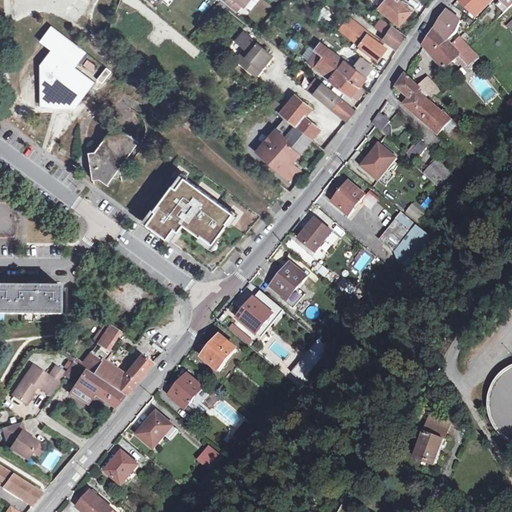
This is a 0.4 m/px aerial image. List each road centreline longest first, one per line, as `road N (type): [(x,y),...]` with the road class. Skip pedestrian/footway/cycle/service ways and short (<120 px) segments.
road 1 (tertiary): [(208,299),(246,270),(330,169),(446,0)]
road 2 (tertiary): [(44,511),(184,343),(208,299)]
road 3 (residential): [(208,299),(103,220)]
road 4 (unclassified): [(457,389),(453,350),(511,281)]
road 5 (residential): [(103,220),(0,142)]
road 6 (residential): [(0,264),(68,264),(103,220)]
